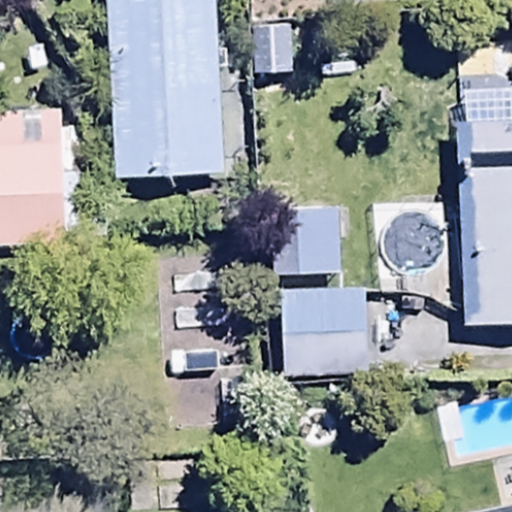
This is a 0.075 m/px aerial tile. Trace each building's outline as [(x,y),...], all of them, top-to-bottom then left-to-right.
[(98,0),(108,187),(214,181),(204,0),(98,0)] [(511,93),(456,95),(457,131),(452,131),(457,331),(511,329),(511,93)] [(58,117),(0,118),(0,254),(76,253),(74,156),(59,156),(58,117)] [(274,218),(277,282),(338,279),(335,215),(274,218)] [(358,295),(274,297),(276,374),(359,372),(358,295)]
